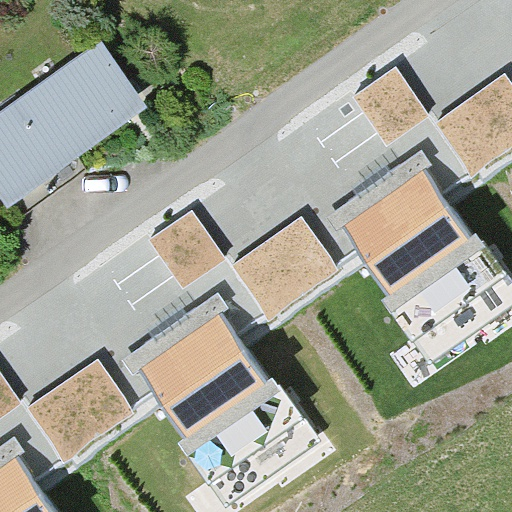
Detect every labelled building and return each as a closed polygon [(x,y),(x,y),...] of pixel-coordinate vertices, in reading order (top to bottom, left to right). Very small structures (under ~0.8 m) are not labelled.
[(134,112),(91,51),(0,114),(0,203),(1,204),(134,112)] [(396,62),(354,91),(388,140),(430,111),(396,62)] [(511,75),(507,69),(436,118),(470,167),(511,138),(511,75)] [(511,281),(432,162),(342,221),(432,355),(511,301),(511,281)] [(191,207),(149,236),(184,285),(225,256),(191,207)] [(302,214),(231,263),(265,312),(336,263),(302,214)] [(229,305),(140,365),(229,498),(319,439),(229,305)] [(99,355),(27,404),(61,453),(133,404),(99,355)] [(0,369),(0,414),(21,400),(0,369)] [(68,511),(23,444),(0,459),(0,511),(68,511)]
